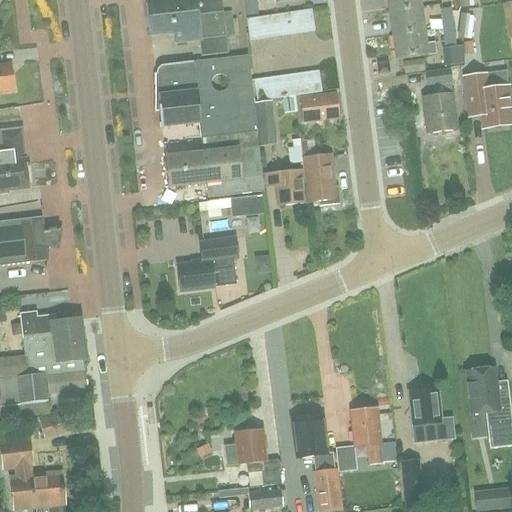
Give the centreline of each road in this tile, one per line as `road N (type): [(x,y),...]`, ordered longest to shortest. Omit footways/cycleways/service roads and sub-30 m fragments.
road 1 (unclassified): [(118,357),(167,350),(378,265)]
road 2 (unclassified): [(378,265),(344,0)]
road 3 (residential): [(101,205),(157,198),(135,0)]
road 4 (tertiary): [(101,205),(79,2)]
road 5 (tertiary): [(132,511),(118,357)]
road 6 (tertiary): [(118,357),(101,205)]
road 7 (unclassified): [(378,265),(511,211)]
